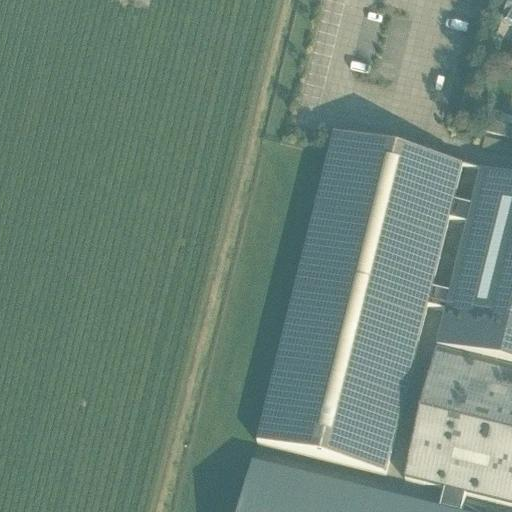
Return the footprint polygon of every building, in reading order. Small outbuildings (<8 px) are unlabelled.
[(511,3),(501,23),(511,30),(511,51),(505,64),(511,68),(511,3)] [(511,140),(511,117),(485,111),(480,132),(511,140)] [(511,180),(481,173),(473,208),(454,203),(463,169),(334,137),(258,446),(386,477),(428,309),(447,314),(406,482),(446,492),(441,511),(462,511),(467,497),(511,508),(511,180)] [(511,157),(511,145),(486,139),(483,150),(511,157)] [(441,511),(253,465),(241,511),(441,511)]
